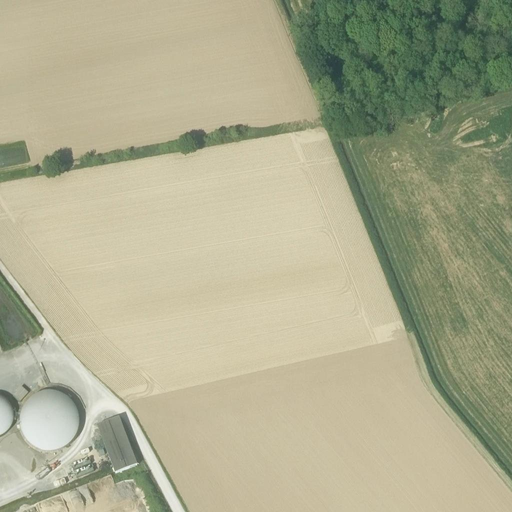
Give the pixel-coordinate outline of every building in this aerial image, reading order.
[(27,395),(21,388),(13,397),(20,403),(27,395)] [(53,453),(65,449),(75,440),(79,429),(79,417),(75,407),(67,399),(57,394),(44,394),(33,398),(24,406),(19,417),(20,430),(24,440),(33,449),(42,453),(53,453)] [(0,438),(6,434),(11,427),(12,420),(12,413),(8,406),(3,401),(0,399),(0,438)] [(97,428),(116,475),(137,467),(119,419),(97,428)] [(89,460),(72,467),(74,471),(90,465),(89,460)] [(91,467),(74,474),(76,479),(93,472),(91,467)]
